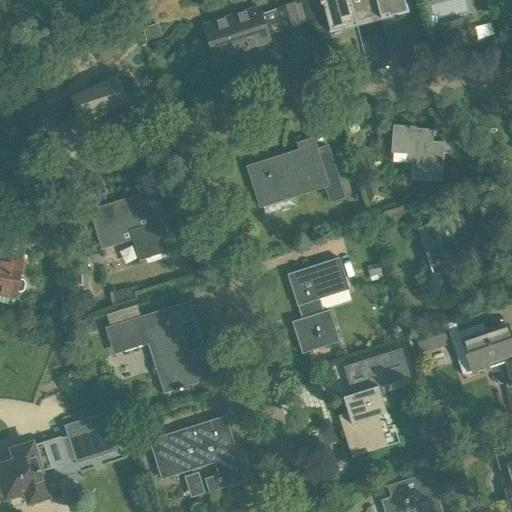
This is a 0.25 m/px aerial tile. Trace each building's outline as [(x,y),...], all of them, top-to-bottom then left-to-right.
[(322,0),(330,32),(356,26),(358,25),(357,23),(369,20),(363,0),(322,0)] [(363,0),(369,20),(381,17),(381,19),(409,13),(405,0),(363,0)] [(283,29),(301,24),(294,3),(277,8),(283,29)] [(214,59),(270,41),(259,6),(203,24),(214,59)] [(162,36),(159,26),(144,31),(147,41),(162,36)] [(467,42),(466,36),(448,41),(450,47),(467,42)] [(118,85),(69,102),(78,129),(127,113),(118,85)] [(442,182),(445,143),(432,142),(433,131),(394,128),(393,150),(413,151),(411,180),(442,182)] [(320,167),(311,140),(298,144),(300,151),(247,168),(259,206),(323,186),(329,202),(343,198),(332,163),(320,167)] [(171,250),(168,239),(170,239),(155,191),(91,212),(103,250),(132,241),(139,261),(171,250)] [(351,213),(355,225),(367,220),(363,208),(351,213)] [(479,209),(418,229),(430,267),(490,248),(483,225),(484,225),(479,209)] [(0,292),(16,296),(17,292),(20,292),(23,291),(24,284),(23,280),(19,279),(26,242),(33,243),(38,244),(40,232),(35,231),(11,227),(10,227),(8,239),(3,238),(0,256),(0,292)] [(323,312),(318,300),(349,290),(338,258),(287,275),(297,307),(300,306),(304,318),(291,323),(301,354),(338,342),(328,311),(323,312)] [(382,264),(367,267),(371,281),(385,278),(382,264)] [(83,310),(95,303),(83,282),(75,286),(76,298),(83,310)] [(187,354),(177,322),(194,317),(189,301),(105,328),(113,354),(146,344),(162,394),(213,378),(204,349),(187,354)] [(92,317),(75,323),(79,336),(97,330),(92,317)] [(455,321),(445,324),(450,337),(455,353),(463,376),(506,361),(507,365),(507,366),(508,367),(511,365),(511,341),(507,326),(478,336),(475,326),(458,332),(455,321)] [(442,325),(414,335),(419,348),(447,338),(442,325)] [(347,414),(338,416),(351,458),(386,446),(377,416),(385,414),(377,388),(398,381),(409,378),(400,349),(343,367),(352,395),(342,398),(347,414)] [(245,481),(225,416),(148,441),(161,480),(213,463),(217,476),(204,480),(208,493),(245,481)] [(117,447),(109,421),(32,446),(32,444),(28,445),(25,443),(17,446),(16,449),(12,450),(15,461),(0,465),(0,481),(0,483),(0,489),(2,495),(4,495),(5,498),(25,492),(28,502),(48,496),(40,472),(117,447)] [(511,511),(511,445),(493,451),(499,470),(508,467),(511,479),(511,489),(505,491),(510,511),(511,511)] [(429,511),(440,509),(440,511),(442,511),(429,472),(388,486),(392,498),(383,501),(386,511),(429,511)]
